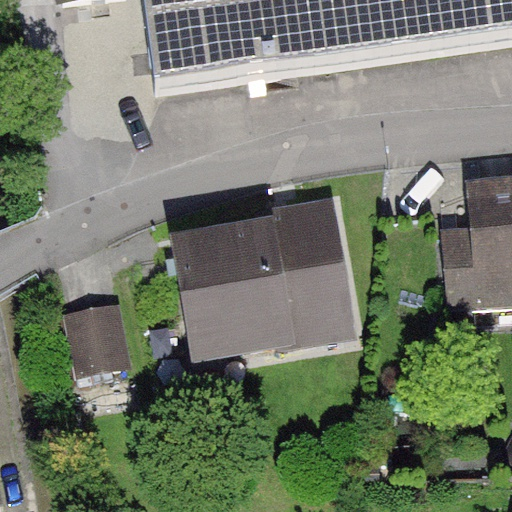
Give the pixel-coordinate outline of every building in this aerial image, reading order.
[(127,0),(62,0),(64,10),(127,3),(127,0)] [(511,0),(140,0),(155,99),(511,48),(511,0)] [(511,200),(472,204),(476,233),(446,236),(454,314),(511,307),(511,200)] [(332,213),(261,225),(264,240),(283,348),(354,336),(332,213)] [(201,363),(283,348),(264,240),(182,254),(201,363)] [(131,369),(119,311),(70,321),(82,379),(131,369)]
